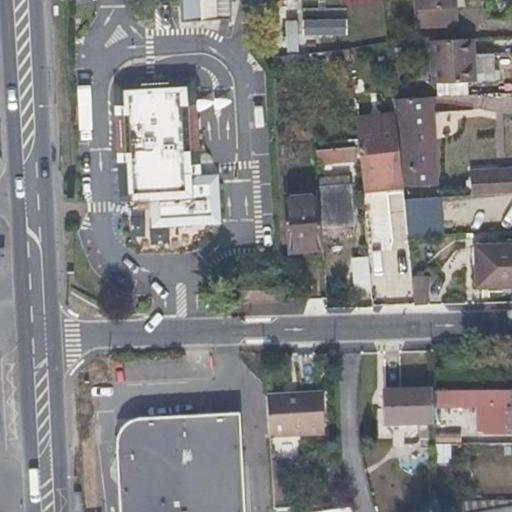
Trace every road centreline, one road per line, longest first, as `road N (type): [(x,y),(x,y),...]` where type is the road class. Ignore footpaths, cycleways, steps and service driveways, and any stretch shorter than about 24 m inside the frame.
road 1 (residential): [(39,338),(511,331)]
road 2 (unknown): [(339,333),(342,441),(355,511)]
road 3 (primary): [(19,0),(34,177)]
road 4 (primary): [(34,177),(33,0)]
road 5 (primary): [(39,338),(48,511)]
road 6 (primary): [(35,212),(39,338)]
